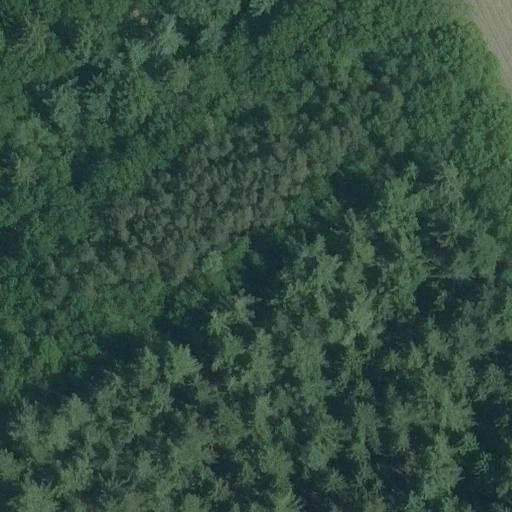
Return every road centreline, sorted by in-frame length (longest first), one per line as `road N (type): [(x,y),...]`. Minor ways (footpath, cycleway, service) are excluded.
road 1 (track): [(379,0),(0,233)]
road 2 (track): [(511,188),(417,0)]
